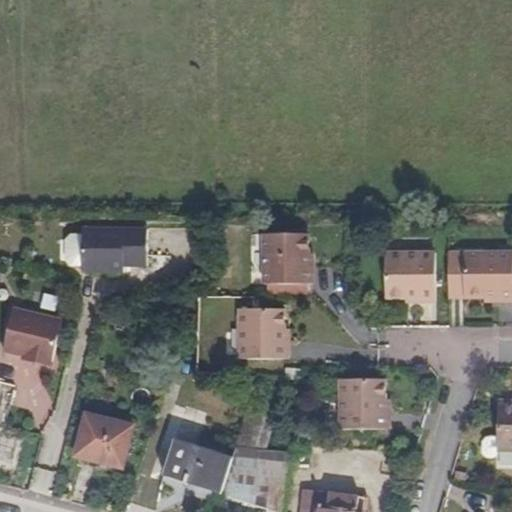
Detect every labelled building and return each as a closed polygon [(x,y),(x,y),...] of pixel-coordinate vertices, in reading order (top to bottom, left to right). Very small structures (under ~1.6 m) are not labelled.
[(145,269),(146,231),(80,230),(80,275),(121,275),(121,269),(145,269)] [(307,285),(307,269),(300,269),(300,255),(303,254),(303,235),(258,235),(257,285),(307,285)] [(434,304),(433,255),(384,257),(385,302),(405,302),(405,298),(419,298),(419,305),(434,304)] [(464,302),(465,257),(449,257),(449,302),(464,302)] [(511,306),(511,257),(465,257),(464,302),(483,303),(487,302),(487,298),(499,298),(499,307),(511,306)] [(499,307),(499,298),(487,298),(487,302),(483,303),(483,306),(499,307)] [(51,367),(62,320),(13,309),(3,352),(14,354),(23,356),(22,360),(51,367)] [(274,344),(274,332),(279,332),(279,330),(279,310),(233,310),(233,359),(282,360),(282,344),(274,344)] [(282,344),(283,330),(279,330),(279,332),(274,332),(274,344),(282,344)] [(298,380),(299,370),(287,369),(286,379),(298,380)] [(253,391),(257,377),(232,374),(231,388),(253,391)] [(369,415),(369,404),(372,404),(373,400),(373,381),(329,380),(328,430),(377,431),(378,415),(369,415)] [(378,415),(378,400),(373,400),(372,404),(369,404),(369,415),(378,415)] [(511,448),(511,404),(505,405),(500,410),(499,441),(496,440),(493,440),(488,440),(483,443),(483,444),(482,453),(484,455),(493,457),(497,455),(499,448),(511,448)] [(265,452),(275,420),(246,412),(236,449),(265,452)] [(123,468),(134,425),(85,413),(74,456),(123,468)] [(222,493),(233,459),(177,441),(161,485),(219,505),(222,493)] [(285,511),(289,482),(292,456),(265,452),(236,449),(233,459),(222,493),(282,511),(285,511)] [(285,511),(297,511),(300,484),(289,482),(285,511)] [(366,511),(369,496),(305,487),(302,509),(305,509),(304,511),(366,511)]
